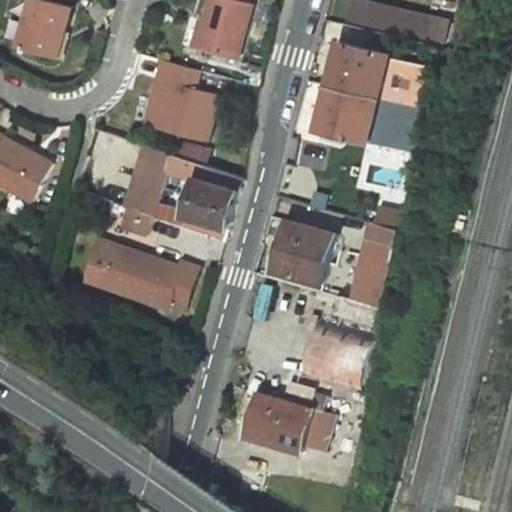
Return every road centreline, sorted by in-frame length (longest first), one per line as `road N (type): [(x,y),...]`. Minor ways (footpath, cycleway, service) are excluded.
road 1 (unclassified): [(173,511),(314,0)]
road 2 (tertiary): [(0,375),(214,511)]
road 3 (residential): [(136,0),(94,103),(38,103),(0,82)]
